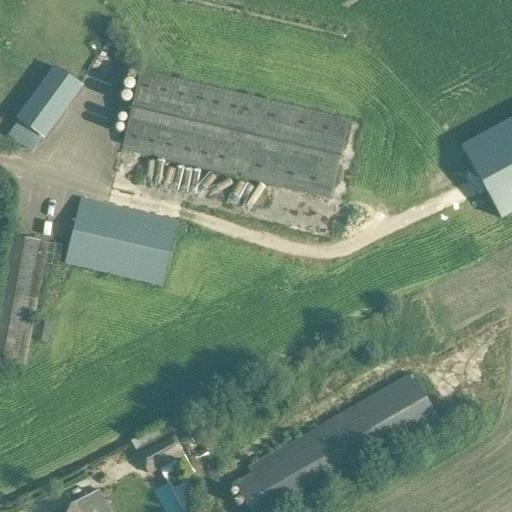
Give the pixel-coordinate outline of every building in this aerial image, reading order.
[(45,139),(83,87),(54,66),(15,119),(18,122),(8,136),(32,153),(43,138),(45,139)] [(331,194),(349,120),(140,71),(123,145),(331,194)] [(511,211),(511,120),(464,147),(502,217),(511,211)] [(65,261),(161,284),(176,222),(80,198),(65,261)] [(9,235),(0,281),(0,360),(24,365),(40,280),(41,274),(42,265),(44,259),(46,247),(47,243),(47,242),(9,235)] [(38,321),(33,341),(48,345),(52,325),(38,321)] [(282,511),(439,422),(410,372),(248,467),(251,473),(233,484),(249,511),(282,511)] [(174,430),(135,450),(137,453),(148,475),(181,458),(188,455),(184,448),(179,438),(177,436),(174,430)] [(61,510),(57,511),(109,511),(97,489),(61,510)]
